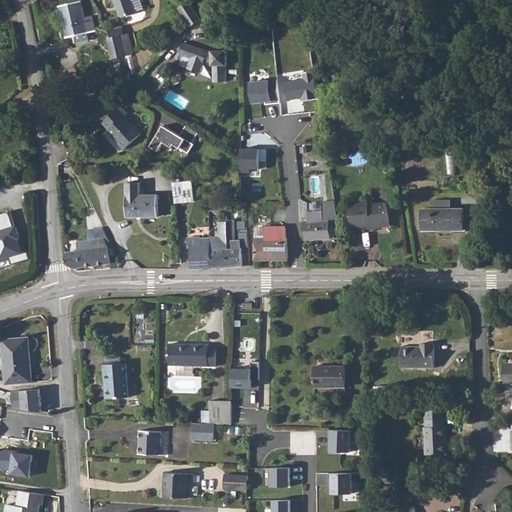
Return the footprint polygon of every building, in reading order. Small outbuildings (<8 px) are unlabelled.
[(115,0),(117,4),(121,3),(122,8),(125,9),(126,12),(124,13),(126,19),(129,21),(142,16),(137,0),(115,0)] [(194,0),(187,0),(182,3),(193,22),(205,14),(194,0)] [(68,39),(89,35),(96,34),(97,34),(95,20),(86,21),(83,5),(63,8),(68,39)] [(121,37),(107,40),(113,60),(126,57),(121,37)] [(183,59),(178,67),(199,78),(203,69),(212,74),(212,80),(225,80),(225,64),(227,64),(227,48),(212,48),(212,51),(188,39),(179,57),(183,59)] [(303,79),(279,82),(281,99),(301,97),(302,101),(318,99),(314,72),(303,74),(303,79)] [(280,78),(252,81),(254,102),(281,99),(279,82),(280,78)] [(119,109),(100,124),(106,132),(105,132),(122,152),(138,138),(122,118),(125,116),(119,109)] [(197,131),(186,123),(178,135),(162,124),(149,144),(156,149),(162,141),(170,146),(172,143),(186,152),(192,144),(190,142),(197,131)] [(238,148),(238,173),(248,173),(248,170),(267,170),(268,148),(238,148)] [(172,183),(175,205),(194,203),(191,181),(172,183)] [(249,181),(238,181),(239,205),(244,205),(250,205),(249,181)] [(134,185),(123,186),(124,218),(156,217),(155,197),(135,197),(134,185)] [(366,206),(346,208),(349,230),(369,228),(369,231),(386,229),(383,207),(366,209),(366,206)] [(23,254),(10,211),(0,213),(0,261),(9,259),(11,265),(28,260),(26,253),(23,254)] [(464,233),(464,212),(423,213),(423,234),(464,233)] [(303,242),(328,240),(327,222),(336,222),(335,213),(327,214),(304,215),(305,224),(302,224),(303,242)] [(220,239),(210,240),(212,270),(228,269),(227,250),(232,250),(231,242),(228,242),(228,238),(227,223),(219,223),(220,239)] [(76,253),(64,255),(65,264),(73,270),(109,265),(107,253),(102,228),(86,230),(87,241),(74,242),(76,253)] [(259,241),(253,241),(252,241),(252,263),(286,263),(284,228),(258,228),(258,230),(259,241)] [(190,247),(190,241),(210,240),(210,236),(200,237),(200,235),(186,235),(187,247),(190,247)] [(210,240),(190,241),(190,247),(191,270),(212,270),(210,240)] [(227,250),(228,269),(241,268),(239,242),(231,242),(232,250),(227,250)] [(0,334),(0,381),(22,379),(21,370),(23,370),(20,345),(18,346),(17,333),(0,334)] [(402,346),(401,368),(437,368),(437,347),(437,346),(437,343),(423,343),(423,346),(402,346)] [(169,346),(169,354),(169,367),(215,368),(215,354),(215,350),(209,350),(209,346),(169,346)] [(511,364),(501,364),(501,383),(511,382),(511,364)] [(124,365),(102,367),(104,386),(106,386),(107,401),(127,400),(126,383),(125,382),(124,365)] [(344,367),(314,367),(314,388),(345,388),(344,367)] [(253,368),(233,368),(233,387),(253,387),(253,368)] [(7,388),(8,404),(36,409),(35,387),(7,388)] [(232,411),(211,410),(211,427),(214,427),(232,429),(232,411)] [(426,427),(424,427),(424,454),(445,454),(445,427),(444,427),(444,419),(442,419),(442,410),(425,410),(425,419),(426,419),(426,427)] [(193,426),(192,442),(214,444),(214,427),(211,427),(193,426)] [(353,430),(333,429),(332,450),(352,451),(353,430)] [(139,433),(138,456),(164,457),(165,448),(160,448),(160,434),(139,433)] [(33,454),(0,448),(0,468),(10,470),(10,474),(29,477),(33,454)] [(292,486),(291,466),(271,466),(273,486),(292,486)] [(354,492),(353,473),(333,473),(334,493),(354,492)] [(164,475),(163,499),(187,500),(188,484),(194,484),(194,476),(164,475)] [(223,477),(222,491),(246,492),(246,478),(223,477)] [(33,511),(34,509),(30,508),(32,499),(35,500),(36,490),(11,487),(10,500),(0,498),(0,511),(33,511)] [(291,511),(291,499),(274,499),(274,511),(291,511)] [(303,511),(303,499),(293,499),(292,511),(303,511)]
